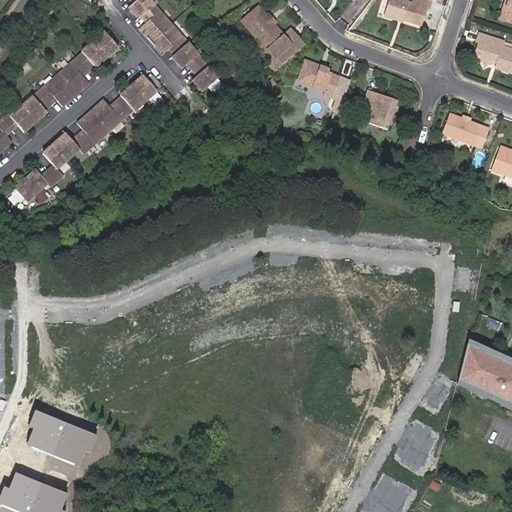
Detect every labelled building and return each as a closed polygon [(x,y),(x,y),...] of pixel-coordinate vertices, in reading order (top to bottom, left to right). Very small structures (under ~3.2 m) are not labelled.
[(150,0),(121,0),(124,3),(127,0),(130,0),(140,11),(135,16),(145,27),(148,24),(150,22),(156,28),(153,30),(146,37),(169,63),(176,56),(178,54),(184,60),(181,62),(179,65),(189,76),(194,71),(204,83),(215,73),(150,0)] [(429,10),(432,2),(425,0),(414,0),(413,5),(399,0),(390,0),(385,17),(402,23),(403,20),(420,26),(426,9),(429,10)] [(509,0),(505,0),(500,21),(510,24),(511,15),(511,9),(507,8),(509,0)] [(267,19),(258,8),(241,22),(261,47),(265,51),(267,54),(266,55),(266,58),(269,61),(274,61),(286,52),(283,49),(289,44),(285,39),(273,26),(272,27),(269,27),(265,23),(266,19),(267,19)] [(270,16),(267,19),(266,19),(265,23),(269,27),(272,27),(273,26),(276,24),(270,16)] [(293,32),(285,39),(289,44),(283,49),(286,52),(274,61),(269,61),(266,58),(266,55),(261,59),(273,73),(304,45),(293,32)] [(495,46),(496,42),(479,37),(477,45),(480,46),(477,55),(478,58),(480,59),(482,62),(490,64),(494,63),(499,64),(497,71),(511,75),(511,70),(511,51),(503,48),(495,46)] [(124,56),(111,40),(89,60),(90,61),(52,95),(51,94),(16,125),(13,122),(1,133),(4,136),(0,140),(0,162),(16,149),(11,143),(23,132),(29,140),(52,120),(50,117),(48,115),(60,104),(62,106),(68,113),(94,90),(89,84),(87,82),(99,71),(101,73),(103,76),(124,56)] [(261,47),(257,41),(253,45),(261,54),(265,51),(261,47)] [(340,78),(329,75),(319,72),(320,69),(305,64),(298,86),(326,94),(325,98),(333,100),(340,78)] [(101,73),(99,71),(87,82),(89,84),(101,73)] [(271,79),(265,85),(273,94),(279,89),(271,79)] [(110,107),(84,131),(101,150),(138,117),(140,119),(162,99),(149,84),(127,103),(128,105),(130,107),(119,117),(116,115),(110,107)] [(271,102),(266,89),(258,93),(263,105),(265,104),(271,102)] [(387,132),(398,103),(368,91),(362,104),(371,108),(365,123),(387,132)] [(62,106),(60,104),(48,115),(50,117),(62,106)] [(130,107),(128,105),(116,115),(119,117),(130,107)] [(463,123),(462,121),(448,116),(441,135),(481,151),(488,131),(469,124),(467,125),(463,123)] [(92,141),(90,138),(78,149),(80,151),(92,141)] [(73,143),(50,163),(63,178),(86,158),(90,162),(102,152),(92,141),(80,151),(73,143)] [(511,154),(498,150),(491,169),(511,177),(511,154)] [(41,178),(22,195),(33,208),(52,191),(55,194),(67,184),(58,174),(46,184),(41,178)] [(511,359),(462,340),(447,379),(511,404),(511,402),(511,359)] [(94,435),(35,411),(22,442),(81,466),(94,435)] [(10,471),(0,494),(0,503),(21,511),(60,511),(68,494),(10,471)]
